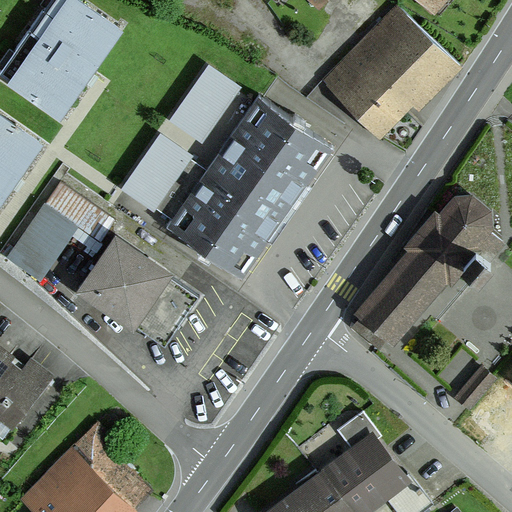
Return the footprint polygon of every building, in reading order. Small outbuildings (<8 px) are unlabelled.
[(48,0),(0,68),(0,73),(57,114),(117,29),(75,0),(48,0)] [(373,132),(449,56),(395,6),(322,80),(373,132)] [(237,87),(209,66),(171,121),(199,141),(237,87)] [(325,148),(259,102),(258,101),(208,172),(188,158),(189,155),(160,135),(123,189),(151,209),(153,207),(173,221),(172,224),(239,271),(325,148)] [(0,195),(37,143),(0,116),(0,195)] [(59,182),(43,204),(77,227),(98,242),(114,220),(59,182)] [(410,249),(357,312),(375,327),(390,340),(444,278),(449,280),(462,265),(476,277),(489,263),(485,259),(500,242),(485,229),(487,226),(486,211),(469,197),(454,198),(438,217),(434,214),(407,245),(410,249)] [(77,227),(43,204),(4,261),(38,284),(77,227)] [(114,238),(79,289),(163,346),(197,296),(114,238)] [(0,356),(0,438),(5,442),(16,429),(11,426),(48,377),(28,361),(19,372),(0,356)] [(480,368),(456,396),(467,406),(492,378),(480,368)] [(111,445),(119,437),(98,417),(21,496),(34,508),(30,511),(138,511),(143,507),(138,502),(154,486),(111,445)] [(372,436),(320,476),(314,469),(310,472),(302,478),(307,484),(270,511),(355,511),(381,492),(396,511),(418,511),(430,503),(412,479),(408,482),(402,476),(372,436)]
